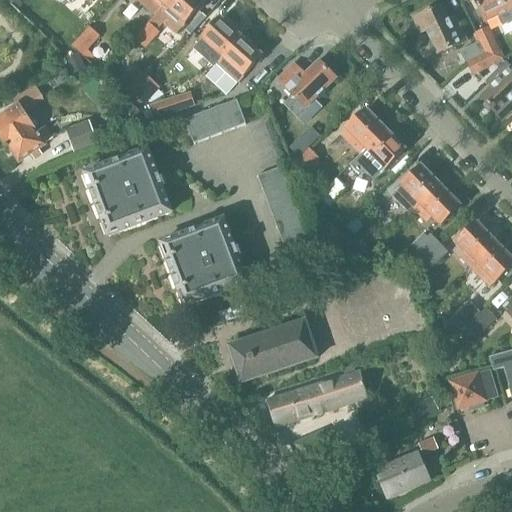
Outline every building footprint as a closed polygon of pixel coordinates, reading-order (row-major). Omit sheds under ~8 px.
[(139,0),(156,14),(168,0),(139,0)] [(177,33),(203,3),(199,0),(168,0),(156,14),(148,23),(157,31),(164,23),(177,33)] [(511,20),(511,15),(505,0),(474,0),(485,22),(498,16),(502,25),(511,20)] [(451,24),(442,5),(414,19),(421,34),(427,31),(438,54),(465,41),(456,22),(451,24)] [(221,20),(194,50),(205,59),(215,69),(218,65),(242,39),(221,20)] [(83,56),(100,40),(89,29),(73,46),(83,56)] [(502,59),(488,29),(477,34),(480,41),(486,54),(502,59)] [(262,57),(242,39),(218,65),(239,83),(262,57)] [(467,65),(467,64),(486,54),(480,41),(460,52),(467,65)] [(473,75),(502,59),(486,54),(467,64),(473,75)] [(81,58),(71,62),(66,64),(72,77),(76,75),(86,71),(81,58)] [(335,79),(318,62),(305,76),(294,64),(277,81),(305,109),(335,79)] [(497,115),(511,100),(511,70),(505,64),(491,78),(495,83),(480,98),(497,115)] [(134,100),(150,81),(140,72),(124,92),(134,100)] [(144,109),(160,90),(150,81),(134,100),(144,109)] [(190,94),(150,107),(154,120),(178,113),(194,107),(190,94)] [(233,131),(246,126),(237,103),(224,107),(233,131)] [(38,133),(19,105),(0,118),(0,138),(7,149),(8,148),(19,163),(31,155),(34,160),(41,155),(38,151),(46,146),(45,145),(53,140),(45,128),(38,133)] [(130,106),(119,119),(130,129),(142,116),(130,106)] [(224,107),(211,112),(220,136),(233,131),(224,107)] [(360,154),(385,130),(366,110),(341,135),(360,154)] [(211,112),(198,117),(207,141),(220,136),(211,112)] [(198,117),(185,122),(194,146),(207,141),(198,117)] [(90,124),(67,132),(74,153),(97,146),(90,124)] [(385,170),(405,150),(385,130),(360,154),(371,166),(380,174),(385,170)] [(308,149),(303,144),(295,143),(289,148),(299,158),(308,149)] [(153,165),(147,151),(133,157),(132,156),(99,168),(99,169),(85,175),(91,189),(90,190),(102,223),(108,237),(122,232),(122,233),(156,220),(171,214),(166,201),(167,200),(154,165),(153,165)] [(299,180),(316,165),(306,154),(289,170),(299,180)] [(412,216),(416,212),(441,187),(421,167),(392,196),(412,216)] [(258,178),(263,191),(286,182),(281,169),(258,178)] [(286,182),(263,191),(268,204),(291,195),(286,182)] [(440,226),(460,206),(441,187),(416,212),(426,222),(431,217),(440,226)] [(291,195),(268,204),(273,217),(296,208),(291,195)] [(296,208),(273,217),(278,230),(301,221),(296,208)] [(229,235),(224,221),(210,227),(209,226),(161,244),(167,259),(165,260),(178,293),(180,292),(186,308),(201,302),(202,303),(235,290),(234,289),(249,284),(243,270),(244,270),(230,234),(229,235)] [(301,221),(278,230),(283,243),(306,234),(301,221)] [(471,268),(496,244),(476,224),(457,243),(465,252),(460,257),(471,268)] [(322,250),(337,235),(328,225),(313,240),(322,250)] [(306,234),(283,243),(288,255),(311,246),(306,234)] [(331,259),(346,245),(337,235),(322,250),(331,259)] [(427,240),(423,236),(410,249),(413,253),(412,254),(420,263),(439,246),(431,237),(427,240)] [(490,287),(511,265),(511,259),(496,244),(471,268),(490,287)] [(311,246),(288,255),(293,268),(316,259),(311,246)] [(429,272),(448,255),(439,246),(420,263),(429,272)] [(316,259),(293,268),(298,281),(321,272),(316,259)] [(457,334),(478,314),(468,304),(440,331),(442,332),(456,333),(457,334)] [(468,345),(494,320),(483,309),(478,314),(457,334),(468,345)] [(241,383),(316,358),(304,322),(229,347),(241,383)] [(511,351),(487,359),(491,373),(508,368),(511,383),(511,385),(507,387),(511,403),(511,351)] [(274,428),(365,400),(357,373),(265,401),(274,428)] [(482,408),(481,402),(484,401),(477,376),(451,384),(455,398),(452,399),(455,409),(469,406),(470,411),(482,408)] [(388,439),(381,425),(353,440),(360,454),(388,439)] [(303,462),(330,451),(321,431),(292,444),(303,462)] [(433,439),(418,445),(422,454),(423,456),(438,450),(433,439)] [(388,494),(425,479),(423,473),(428,470),(422,455),(379,472),(388,494)]
